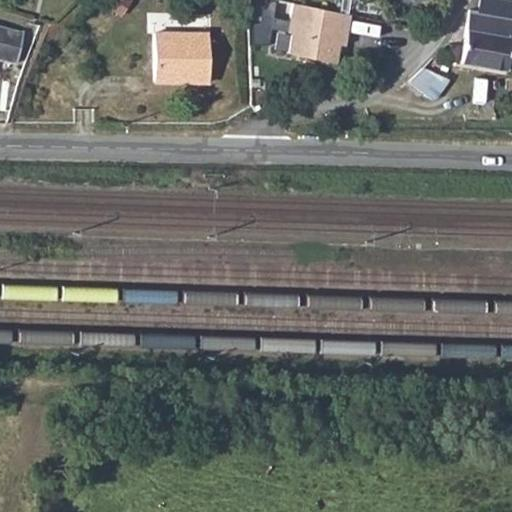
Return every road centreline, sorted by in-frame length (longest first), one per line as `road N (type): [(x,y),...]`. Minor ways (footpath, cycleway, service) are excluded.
road 1 (residential): [(469,0),(437,43),(357,99),(283,112),(262,130),(257,150)]
road 2 (tertiary): [(257,150),(0,147)]
road 3 (tertiary): [(511,159),(257,150)]
